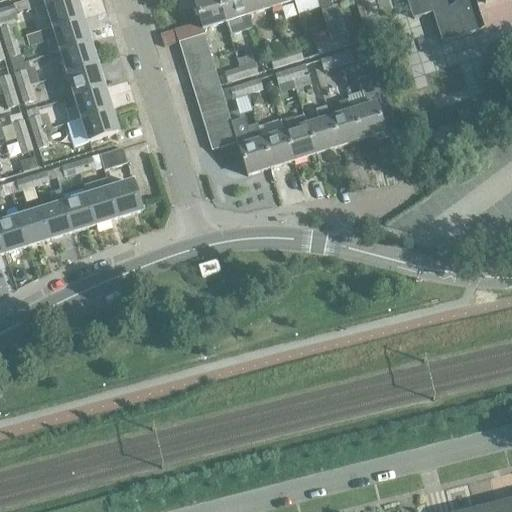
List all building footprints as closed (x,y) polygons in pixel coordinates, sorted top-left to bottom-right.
[(53,31),(82,22),(74,0),(32,0),(0,10),(0,30),(11,27),(12,27),(12,24),(17,23),(16,17),(34,11),(38,22),(49,19),(53,31)] [(82,19),(105,11),(101,0),(80,0),(76,2),(82,19)] [(229,34),(217,0),(203,0),(193,3),(202,32),(205,31),(208,41),(229,34)] [(248,18),(242,0),(217,0),(229,34),(239,31),(236,21),(248,18)] [(271,11),(267,0),(242,0),(248,18),(271,11)] [(293,3),(292,0),(267,0),(271,11),(293,3)] [(316,0),(321,13),(331,9),(328,0),(316,0)] [(511,0),(409,0),(416,19),(435,13),(445,43),(486,30),(476,0),(485,0),(487,4),(499,0),(511,0)] [(82,22),(53,31),(26,39),(29,50),(57,41),(60,53),(89,44),(82,22)] [(0,31),(5,46),(16,42),(11,27),(0,30),(0,31)] [(182,57),(206,49),(201,36),(177,44),(182,57)] [(344,36),(330,41),(333,53),(348,48),(344,36)] [(318,58),(333,53),(330,41),(314,46),(318,58)] [(16,42),(5,46),(9,61),(20,58),(16,42)] [(89,44),(60,53),(67,76),(96,67),(89,44)] [(206,49),(182,57),(185,69),(209,61),(206,49)] [(299,50),(285,55),(288,67),(303,62),(299,50)] [(499,50),(491,53),(496,71),(505,68),(499,50)] [(349,53),(334,57),(337,68),(353,63),(349,53)] [(273,72),(288,67),(285,55),(269,60),(273,72)] [(323,73),(337,68),(334,57),(320,62),(323,73)] [(209,61),(185,69),(189,81),(213,73),(212,69),(209,61)] [(254,65),(240,70),(243,81),(258,77),(257,75),(254,65)] [(74,98),(103,89),(96,67),(67,76),(74,98)] [(289,71),(293,83),(296,91),(310,87),(307,78),(308,78),(304,67),(289,71)] [(228,86),(243,81),(240,70),(235,71),(225,75),(228,86)] [(293,83),(289,71),(275,76),(279,87),(293,83)] [(19,91),(30,87),(25,72),(14,75),(19,91)] [(213,73),(189,81),(193,92),(217,85),(213,73)] [(352,114),(361,142),(384,135),(379,117),(390,113),(378,75),(358,82),(362,95),(347,99),(348,102),(347,102),(351,114),(352,114)] [(0,79),(0,86),(3,96),(14,92),(9,77),(0,79)] [(244,86),(247,97),(262,92),(259,81),(244,86)] [(217,85),(193,92),(196,104),(220,96),(219,94),(218,89),(217,85)] [(247,97),(244,86),(219,94),(220,96),(223,104),(232,101),(233,102),(247,97)] [(30,87),(19,91),(23,106),(34,103),(30,87)] [(103,89),(74,98),(75,100),(63,104),(69,125),(71,124),(110,112),(103,89)] [(18,107),(14,92),(3,96),(8,110),(18,107)] [(220,96),(196,104),(200,116),(224,108),(223,104),(220,96)] [(361,142),(352,114),(351,114),(347,102),(338,105),(342,117),(329,121),(338,149),(361,142)] [(224,108),(200,116),(204,128),(228,120),(224,108)] [(307,128),(316,157),(338,149),(329,121),(326,109),(315,112),(319,124),(307,128)] [(110,112),(71,124),(74,133),(84,130),(89,144),(94,143),(97,153),(118,147),(115,136),(117,135),(110,112)] [(28,122),(33,136),(44,133),(39,118),(28,122)] [(228,120),(204,128),(207,140),(231,132),(228,120)] [(293,164),(284,135),(280,122),(257,129),(258,132),(271,171),(293,164)] [(12,126),(16,141),(28,137),(23,123),(12,126)] [(316,157),(307,128),(284,135),(293,164),(316,157)] [(231,132),(207,140),(211,153),(235,145),(231,132)] [(271,171),(258,132),(235,139),(238,149),(247,178),(271,171)] [(49,147),(44,133),(33,136),(38,151),(49,147)] [(32,152),(28,137),(16,141),(21,156),(32,152)] [(102,169),(104,173),(127,166),(122,150),(99,158),(102,169)] [(76,165),(79,176),(95,171),(91,160),(76,165)] [(79,176),(76,165),(61,169),(64,180),(79,176)] [(299,170),(253,182),(256,194),(302,182),(299,170)] [(30,179),(34,190),(49,185),(46,174),(30,179)] [(34,190),(30,179),(15,184),(18,195),(34,190)] [(118,221),(109,192),(106,180),(83,187),(87,199),(96,228),(118,221)] [(109,192),(118,221),(142,214),(133,185),(109,192)] [(42,213),(51,242),(73,235),(64,206),(61,197),(60,193),(51,196),(52,200),(55,209),(42,213)] [(96,228),(87,199),(64,206),(73,235),(96,228)] [(51,242),(42,213),(40,209),(30,212),(31,216),(19,220),(28,249),(51,242)] [(0,226),(0,238),(5,256),(28,249),(19,220),(16,210),(5,213),(9,223),(0,226)] [(198,268),(202,280),(220,274),(217,263),(198,268)] [(511,511),(511,503),(498,507),(499,511),(511,511)]
